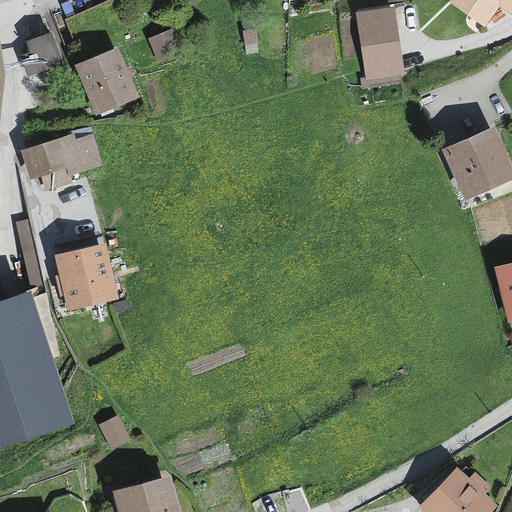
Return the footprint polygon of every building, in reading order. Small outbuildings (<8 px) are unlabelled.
[(511,0),(453,0),(450,5),(485,29),(498,11),(511,20),(511,0)] [(112,2),(64,9),(71,53),(119,45),(112,2)] [(395,8),(356,14),(366,79),(405,72),(395,8)] [(53,34),(23,45),(36,78),(65,67),(53,34)] [(118,50),(77,67),(98,117),(140,100),(118,50)] [(487,129),(435,154),(457,201),(509,176),(487,129)] [(92,130),(16,152),(28,192),(104,169),(92,130)] [(100,243),(46,256),(61,315),(114,301),(100,243)] [(511,262),(492,268),(507,323),(511,321),(511,262)] [(26,297),(0,306),(0,442),(67,420),(26,297)] [(453,470),(416,510),(418,511),(493,511),(496,509),(453,470)] [(175,511),(168,478),(103,495),(107,511),(175,511)]
